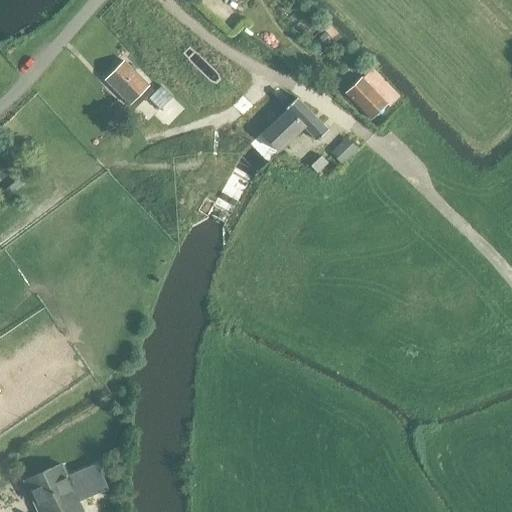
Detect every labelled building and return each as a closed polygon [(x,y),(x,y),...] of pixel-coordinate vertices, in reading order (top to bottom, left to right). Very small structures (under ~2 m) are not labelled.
[(129,105),(148,87),(124,62),(105,81),(129,105)] [(368,72),(361,79),(386,104),(389,108),(397,100),(398,100),(390,92),(377,80),(368,72)] [(370,119),(386,104),(361,79),(345,94),(370,119)] [(161,85),(148,97),(159,108),(172,95),(161,85)] [(286,109),(260,135),(277,152),(303,127),(316,141),(327,130),(295,98),(285,108),(286,109)] [(341,164),(357,148),(346,137),(330,153),(341,164)] [(321,156),(310,166),(317,173),(327,163),(321,156)] [(407,226),(425,207),(408,191),(390,209),(407,226)] [(82,511),(73,492),(103,479),(96,464),(67,478),(61,464),(24,481),(38,511),(82,511)]
